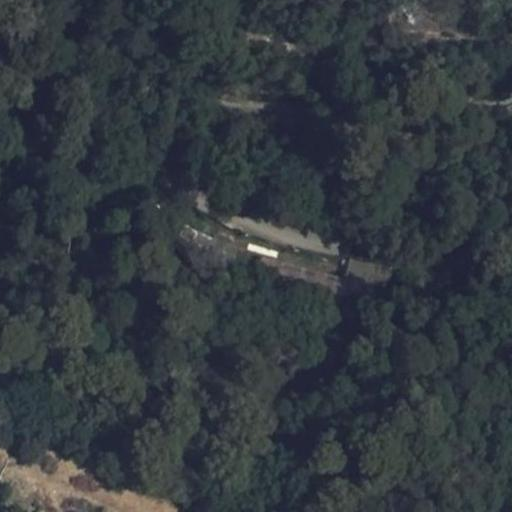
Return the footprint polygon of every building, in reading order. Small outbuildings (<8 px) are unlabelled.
[(448,29),(449,14),(414,11),(414,0),(399,0),(399,9),(390,9),(389,25),(448,29)] [(108,60),(146,56),(145,43),(139,11),(104,15),(75,70),(67,84),(65,89),(86,104),(108,60)] [(0,131),(15,127),(10,113),(0,116),(0,131)] [(260,259),(254,278),(269,283),(338,306),(345,281),(260,259)] [(375,315),(383,291),(345,281),(338,306),(375,315)]
